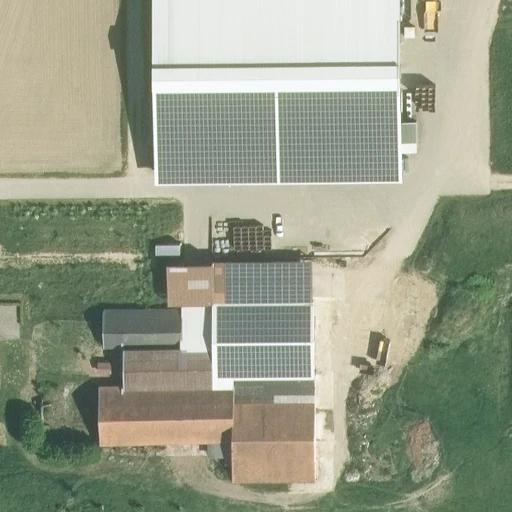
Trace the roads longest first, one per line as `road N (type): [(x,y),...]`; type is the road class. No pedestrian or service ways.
road 1 (track): [(0,195),(511,183)]
road 2 (track): [(483,0),(431,180)]
